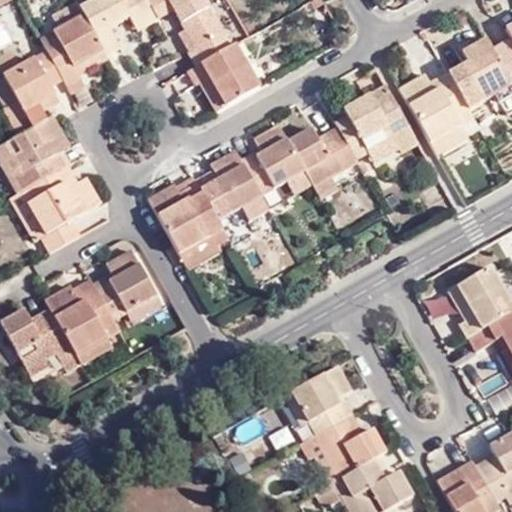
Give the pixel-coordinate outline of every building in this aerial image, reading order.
[(131,20),(153,9),(147,0),(88,0),(76,7),(80,13),(100,50),(104,57),(121,48),(107,24),(128,13),(131,20)] [(179,30),(197,62),(230,44),(206,0),(147,0),(153,9),(170,0),(172,0),(175,4),(186,26),(179,30)] [(170,0),(153,9),(156,14),(175,4),(172,0),(170,0)] [(136,28),(158,17),(156,14),(153,9),(131,20),(136,28)] [(80,13),(37,37),(45,50),(59,76),(65,87),(82,78),(79,73),(74,64),(100,50),(80,13)] [(511,88),(511,27),(503,32),(509,42),(489,52),(511,89),(511,88)] [(234,41),(230,44),(197,62),(187,68),(196,87),(209,80),(220,106),(258,85),(234,41)] [(491,99),(511,89),(489,52),(484,43),(457,57),(462,66),(446,75),(467,113),(491,99)] [(46,84),(59,76),(45,50),(11,70),(16,79),(1,88),(9,102),(25,129),(43,120),(39,113),(35,103),(51,94),(46,84)] [(106,59),(104,57),(100,50),(74,64),(79,73),(106,59)] [(0,86),(1,88),(16,79),(11,70),(0,76),(0,86)] [(430,146),(456,131),(472,122),(467,113),(446,75),(427,87),(421,77),(398,90),(410,111),(430,146)] [(210,112),(220,106),(209,80),(196,87),(210,112)] [(348,117),(332,125),(337,132),(354,161),(366,154),(369,158),(398,142),(389,126),(400,119),(383,88),(358,102),(362,109),(348,117)] [(511,96),(511,91),(511,89),(491,99),(495,106),(511,96)] [(51,94),(35,103),(39,113),(56,103),(51,94)] [(0,113),(12,136),(25,129),(9,102),(0,106),(0,113)] [(348,117),(362,109),(358,102),(344,110),(348,117)] [(51,116),(43,120),(25,129),(12,136),(0,141),(0,145),(6,158),(0,160),(0,176),(8,193),(13,191),(23,187),(61,168),(54,152),(49,155),(46,148),(62,139),(51,116)] [(304,172),(286,141),(277,126),(253,139),(257,145),(261,153),(240,164),(258,197),(289,179),(304,172)] [(286,141),(304,172),(309,181),(312,186),(332,175),(354,161),(337,132),(320,141),(311,127),(286,141)] [(456,131),(430,146),(435,155),(463,142),(456,131)] [(417,144),(401,153),(411,171),(427,162),(417,144)] [(217,220),(258,197),(240,164),(236,157),(232,150),(211,161),(220,176),(213,180),(211,176),(196,184),(217,220)] [(67,164),(61,168),(23,187),(41,227),(35,231),(45,252),(76,234),(70,223),(100,208),(86,181),(78,184),(67,164)] [(294,188),(309,181),(304,172),(289,179),(294,188)] [(332,175),(312,186),(316,194),(336,182),(332,175)] [(221,226),(217,220),(196,184),(179,191),(174,183),(146,197),(177,253),(222,228),(221,226)] [(41,227),(23,187),(13,191),(35,231),(41,227)] [(218,245),(228,239),(222,228),(177,253),(186,269),(220,249),(218,245)] [(108,277),(92,285),(111,316),(131,304),(150,293),(125,249),(101,262),(108,277)] [(511,268),(509,262),(494,270),(505,289),(511,284),(511,268)] [(460,325),(465,335),(511,310),(511,303),(505,289),(494,270),(493,266),(455,286),(467,308),(477,304),(482,312),(464,321),(460,325)] [(101,338),(118,329),(111,316),(92,285),(78,292),(72,284),(43,300),(46,305),(49,310),(72,353),(101,338)] [(477,304),(467,308),(455,286),(448,290),(453,299),(464,321),(482,312),(477,304)] [(154,300),(150,293),(131,304),(136,310),(154,300)] [(62,367),(76,359),(72,353),(49,310),(26,323),(23,317),(19,309),(0,319),(0,332),(18,364),(37,356),(51,348),(62,367)] [(511,310),(465,335),(474,350),(500,337),(508,351),(511,358),(511,310)] [(101,338),(72,353),(76,359),(78,363),(107,347),(101,338)] [(511,377),(511,358),(508,351),(500,358),(511,377)] [(43,368),(37,356),(18,364),(25,377),(43,368)] [(350,391),(334,363),(282,392),(297,423),(305,437),(346,414),(337,399),(350,391)] [(297,423),(282,392),(272,398),(288,428),(297,423)] [(327,484),(374,457),(382,453),(370,429),(357,434),(346,414),(305,437),(320,464),(318,465),(327,484)] [(511,434),(489,447),(495,456),(500,465),(476,477),(490,502),(511,490),(511,434)] [(471,468),(476,477),(500,465),(495,456),(471,468)] [(384,475),(374,457),(327,484),(318,488),(312,491),(317,500),(332,492),(332,493),(333,496),(336,496),(338,494),(347,489),(359,511),(382,511),(410,497),(395,471),(384,475)] [(318,488),(327,484),(318,465),(309,470),(318,488)] [(490,502),(476,477),(471,468),(470,465),(446,477),(435,482),(450,511),(485,511),(493,508),(490,502)] [(359,511),(347,489),(338,494),(348,511),(359,511)]
